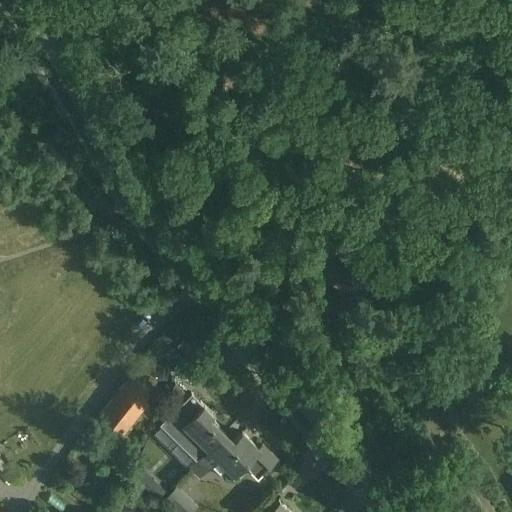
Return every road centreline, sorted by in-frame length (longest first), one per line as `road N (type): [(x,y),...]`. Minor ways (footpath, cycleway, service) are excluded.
road 1 (residential): [(390,511),(310,404),(206,287),(24,0)]
road 2 (unknown): [(27,511),(146,350),(206,287)]
